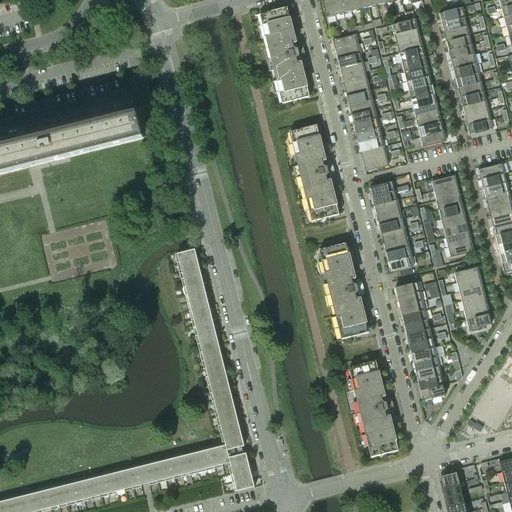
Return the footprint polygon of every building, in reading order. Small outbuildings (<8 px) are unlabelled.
[(331,0),(322,0),(327,18),(336,16),(331,0)] [(340,0),(331,0),(336,16),(344,14),(340,0)] [(348,0),(340,0),(344,14),(352,12),(348,0)] [(357,0),(348,0),(352,12),(360,10),(357,0)] [(366,0),(357,0),(360,10),(368,8),(366,0)] [(511,0),(499,0),(501,9),(511,5),(511,0)] [(511,5),(501,9),(504,18),(511,15),(511,5)] [(287,8),(260,15),(265,37),(262,38),(265,49),(268,60),(271,72),(271,71),(274,83),(277,82),(282,104),(310,97),(300,59),(304,60),(303,59),(303,57),(303,54),(302,49),(301,47),(299,45),(300,44),(299,43),(297,46),(287,8)] [(461,8),(439,14),(442,24),(464,18),(461,8)] [(464,18),(442,24),(444,33),(466,27),(464,18)] [(380,19),(372,21),(373,28),(381,26),(380,19)] [(414,20),(392,26),(395,35),(417,30),(414,20)] [(466,27),(444,33),(446,42),(469,37),(466,27)] [(417,30),(395,35),(397,45),(419,39),(417,30)] [(355,35),(333,41),(335,50),(357,45),(355,35)] [(469,37),(446,42),(449,52),(471,46),(469,37)] [(419,39),(397,45),(399,54),(422,48),(419,39)] [(357,45),(335,50),(337,60),(360,54),(357,45)] [(471,46),(449,52),(451,61),(473,55),(471,46)] [(422,48),(399,54),(402,63),(424,58),(422,48)] [(360,54),(337,60),(340,69),(362,63),(360,54)] [(473,55),(451,61),(453,70),(476,65),(473,55)] [(424,58),(402,63),(404,73),(426,67),(424,58)] [(362,63),(340,69),(342,78),(364,73),(362,63)] [(476,65),(453,70),(456,80),(478,74),(476,65)] [(426,67),(404,73),(406,82),(429,76),(426,67)] [(364,73),(342,78),(344,88),(367,82),(364,73)] [(478,74),(456,80),(458,89),(480,83),(478,74)] [(429,76),(406,82),(409,91),(431,86),(429,76)] [(367,82),(344,88),(347,97),(369,91),(367,82)] [(480,83),(458,89),(460,98),(483,93),(480,83)] [(431,86),(409,91),(411,101),(433,95),(431,86)] [(369,91),(347,97),(349,106),(371,101),(369,91)] [(483,93),(460,98),(463,108),(485,102),(483,93)] [(433,95),(411,101),(413,110),(436,104),(433,95)] [(371,101),(349,106),(351,116),(374,110),(371,101)] [(485,102),(463,108),(465,117),(487,111),(485,102)] [(436,104),(413,110),(416,119),(438,114),(436,104)] [(374,110),(351,116),(354,125),(376,119),(374,110)] [(487,111),(465,117),(467,126),(490,121),(487,111)] [(49,134),(49,131),(49,130),(43,131),(43,132),(37,134),(38,137),(0,146),(0,174),(143,138),(136,112),(49,134)] [(438,114),(416,119),(418,129),(440,123),(438,114)] [(376,119),(354,125),(356,134),(378,129),(376,119)] [(490,121),(467,126),(470,136),(492,130),(490,121)] [(440,123),(418,129),(420,138),(443,132),(440,123)] [(317,126),(289,133),(295,155),(292,156),(295,167),(300,189),(303,201),(306,200),(312,222),(339,215),(329,177),(333,178),(333,177),(332,177),(333,174),(333,172),(332,167),(330,165),(329,163),(330,162),(329,161),(326,164),(317,126)] [(378,129),(356,134),(358,144),(381,138),(378,129)] [(443,132),(420,138),(423,148),(445,142),(443,132)] [(381,138),(358,144),(361,153),(383,147),(381,138)] [(383,147),(361,153),(363,162),(385,157),(383,147)] [(385,157),(363,162),(366,172),(388,167),(385,157)] [(479,170),(481,180),(503,175),(501,165),(479,170)] [(503,175),(481,180),(483,189),(506,184),(503,175)] [(432,182),(434,192),(456,186),(454,176),(432,182)] [(392,182),(370,188),(372,198),(394,192),(392,182)] [(506,184),(483,189),(486,199),(508,193),(506,184)] [(456,186),(434,192),(436,201),(459,196),(456,186)] [(394,192),(372,198),(374,207),(397,201),(394,192)] [(508,193),(486,199),(488,208),(510,203),(508,193)] [(459,196),(436,201),(439,211),(461,205),(459,196)] [(397,201),(374,207),(377,216),(399,211),(397,201)] [(511,209),(510,203),(488,208),(490,218),(511,212),(511,209)] [(461,205),(439,211),(441,220),(463,214),(461,205)] [(399,211),(377,216),(379,226),(401,220),(399,211)] [(511,212),(490,218),(493,227),(511,221),(511,212)] [(463,214),(441,220),(443,229),(466,224),(463,214)] [(401,220),(379,226),(381,235),(404,229),(401,220)] [(511,221),(493,227),(495,236),(511,231),(511,221)] [(466,224),(443,229),(446,238),(468,233),(466,224)] [(404,229),(381,235),(384,244),(406,239),(404,229)] [(511,231),(495,236),(497,245),(511,241),(511,231)] [(468,233),(446,238),(448,248),(470,242),(468,233)] [(406,239),(384,244),(386,253),(408,248),(406,239)] [(511,241),(497,245),(500,255),(511,251),(511,241)] [(470,242),(448,248),(451,258),(473,252),(470,242)] [(346,243),(319,250),(325,273),(322,273),(324,285),(330,307),(333,318),(336,318),(342,340),(369,333),(359,294),(363,296),(363,295),(362,295),(362,292),(362,290),(361,285),(360,282),(358,280),(359,280),(359,279),(356,282),(355,277),(346,243)] [(408,248),(386,253),(388,263),(411,257),(408,248)] [(195,250),(177,254),(180,263),(197,258),(195,250)] [(511,251),(500,255),(502,264),(511,261),(511,251)] [(413,267),(411,257),(388,263),(391,273),(399,270),(401,277),(413,273),(412,267),(413,267)] [(197,258),(180,263),(182,271),(199,266),(197,258)] [(511,261),(502,264),(505,274),(506,274),(507,276),(511,274),(511,261)] [(199,266),(182,271),(184,279),(201,275),(199,266)] [(454,273),(457,283),(479,277),(477,268),(454,273)] [(201,275),(184,279),(186,287),(203,283),(201,275)] [(395,288),(397,298),(420,293),(416,277),(404,279),(406,285),(395,288)] [(479,277),(457,283),(459,292),(482,287),(479,277)] [(203,283),(186,287),(188,295),(205,291),(203,283)] [(482,287),(459,292),(462,302),(484,296),(482,287)] [(205,291),(188,295),(190,303),(207,299),(205,291)] [(420,293),(397,298),(400,307),(422,302),(420,293)] [(484,296),(462,302),(464,311),(486,305),(484,296)] [(207,299),(190,303),(192,312),(209,307),(207,299)] [(422,302),(400,307),(402,317),(424,311),(422,302)] [(486,305),(464,311),(466,320),(489,315),(486,305)] [(209,307),(192,312),(194,320),(211,315),(209,307)] [(424,311),(402,317),(404,326),(427,320),(424,311)] [(211,315),(194,320),(196,328),(213,323),(211,315)] [(489,315),(466,320),(469,330),(470,330),(471,332),(478,330),(477,328),(491,325),(489,315)] [(427,320),(404,326),(407,335),(429,330),(427,320)] [(213,323),(196,328),(198,336),(215,332),(213,323)] [(429,330),(407,335),(409,345),(431,339),(429,330)] [(215,332),(198,336),(200,344),(217,340),(215,332)] [(431,339),(409,345),(411,354),(434,348),(431,339)] [(217,340),(200,344),(202,352),(220,348),(217,340)] [(220,348),(202,352),(204,360),(222,356),(220,348)] [(434,348),(411,354),(414,363),(436,358),(434,348)] [(222,356),(204,360),(206,369),(224,364),(222,356)] [(436,358),(414,363),(416,373),(438,367),(436,358)] [(376,361),(349,368),(354,391),(351,391),(354,402),(354,403),(359,425),(360,425),(363,436),(366,435),(371,458),(398,451),(389,412),(392,413),(393,413),(392,413),(392,407),(391,403),(388,398),(389,397),(388,397),(386,400),(376,361)] [(224,364),(206,369),(208,377),(226,372),(224,364)] [(438,367),(416,373),(418,382),(441,376),(438,367)] [(226,372),(208,377),(210,385),(228,381),(226,372)] [(441,376),(418,382),(421,391),(443,386),(441,376)] [(228,381),(210,385),(212,393),(230,389),(228,381)] [(443,386),(421,391),(423,401),(425,401),(425,403),(432,401),(432,399),(445,396),(443,386)] [(230,389),(212,393),(214,401),(232,397),(230,389)] [(232,397),(214,401),(216,409),(234,405),(232,397)] [(234,405),(216,409),(218,418),(236,413),(234,405)] [(236,413),(218,418),(220,426),(238,421),(236,413)] [(238,421),(220,426),(223,434),(240,430),(238,421)] [(240,430),(223,434),(225,442),(242,438),(240,430)] [(242,438),(225,442),(227,451),(244,446),(242,438)] [(218,447),(210,449),(214,467),(223,465),(218,447)] [(210,449),(201,452),(206,469),(214,467),(210,449)] [(201,452),(193,454),(198,471),(206,469),(201,452)] [(246,453),(235,456),(229,458),(231,467),(248,462),(246,453)] [(193,454),(185,456),(190,473),(198,471),(193,454)] [(511,455),(498,459),(502,473),(511,470),(511,455)] [(185,456),(177,458),(181,475),(190,473),(185,456)] [(177,458),(169,460),(173,477),(181,475),(177,458)] [(169,460),(161,462),(165,479),(173,477),(169,460)] [(161,462),(153,464),(157,481),(165,479),(161,462)] [(248,462),(231,467),(233,475),(250,470),(248,462)] [(153,464),(144,466),(148,483),(157,481),(153,464)] [(137,468),(128,470),(133,487),(141,485),(137,468)] [(128,470),(120,472),(124,489),(133,487),(128,470)] [(250,470),(233,475),(235,483),(252,478),(250,470)] [(456,470),(440,474),(442,482),(440,483),(441,488),(459,483),(456,470)] [(511,470),(502,473),(504,483),(511,480),(511,470)] [(120,472),(112,474),(116,492),(124,489),(120,472)] [(112,474),(104,476),(108,494),(116,492),(112,474)] [(104,476),(95,478),(100,496),(108,494),(104,476)] [(95,478),(87,480),(92,498),(100,496),(95,478)] [(252,478),(235,483),(237,491),(254,487),(252,478)] [(87,480),(79,482),(84,500),(92,498),(87,480)] [(79,482),(71,484),(75,502),(84,500),(79,482)] [(459,483),(441,488),(442,493),(445,492),(446,497),(462,493),(459,483)] [(71,484),(63,486),(67,504),(75,502),(71,484)] [(63,486),(55,488),(59,506),(67,504),(63,486)] [(55,488),(46,490),(51,508),(59,506),(55,488)] [(46,490),(38,492),(43,510),(51,508),(46,490)] [(34,511),(43,510),(38,492),(30,495),(34,511)] [(462,493),(446,497),(447,503),(445,503),(446,508),(464,504),(462,493)] [(26,511),(23,496),(14,499),(17,511),(26,511)] [(17,511),(14,499),(6,501),(8,511),(17,511)] [(8,511),(6,501),(0,502),(0,511),(8,511)] [(487,509),(485,502),(481,503),(477,504),(478,511),(483,510),(487,509)]
